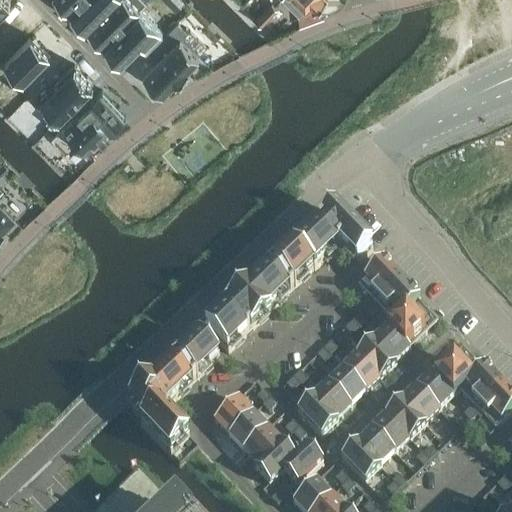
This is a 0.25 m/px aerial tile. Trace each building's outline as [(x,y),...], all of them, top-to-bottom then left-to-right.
[(0,0),(0,10),(10,0),(0,0)] [(58,0),(70,11),(80,0),(58,0)] [(80,0),(70,11),(70,12),(87,28),(114,0),(80,0)] [(114,0),(87,28),(104,45),(140,8),(146,3),(143,0),(114,0)] [(282,0),(299,16),(310,5),(315,9),(324,0),(282,0)] [(272,3),(264,12),(270,18),(278,9),(272,3)] [(140,8),(104,45),(121,62),(140,42),(141,42),(146,47),(163,31),(140,8)] [(0,65),(30,35),(37,28),(19,10),(12,17),(0,29),(0,65)] [(264,12),(255,21),(261,27),(270,18),(264,12)] [(157,60),(143,75),(163,94),(174,82),(176,84),(189,71),(187,69),(199,57),(181,39),(187,33),(177,22),(148,51),(157,60)] [(31,36),(4,63),(23,82),(50,55),(31,36)] [(45,80),(29,97),(36,105),(55,124),(94,84),(74,65),(52,88),(45,80)] [(97,90),(49,136),(69,157),(81,145),(88,152),(124,118),(97,90)] [(0,238),(4,234),(3,233),(14,221),(16,220),(15,219),(14,219),(0,204),(0,193),(3,191),(0,187),(0,238)] [(337,215),(321,230),(339,249),(343,245),(361,264),(373,252),(337,215)] [(321,230),(298,252),(316,271),(339,249),(321,230)] [(295,249),(272,272),(292,292),(314,272),(315,272),(316,271),(298,252),(295,249)] [(384,264),(361,286),(373,299),(378,304),(402,283),(384,264)] [(272,272),(250,292),(270,313),(292,292),(272,272)] [(402,283),(378,304),(384,309),(397,323),(419,301),(402,283)] [(249,291),(227,311),(249,335),(271,314),(270,313),(250,292),(249,291)] [(373,299),(368,304),(371,307),(378,315),(384,309),(378,304),(373,299)] [(397,323),(389,330),(409,352),(438,324),(419,304),(420,302),(419,301),(397,323)] [(371,307),(364,314),(371,321),(378,315),(371,307)] [(227,311),(206,332),(228,355),(249,335),(227,311)] [(360,318),(353,324),(359,331),(361,333),(367,326),(360,318)] [(353,324),(345,331),(352,338),(359,331),(353,324)] [(389,330),(374,344),(396,368),(411,354),(409,352),(389,330)] [(201,342),(176,365),(195,384),(220,361),(201,342)] [(374,344),(358,359),(381,384),(397,369),(396,368),(374,344)] [(331,345),(324,352),(331,358),(338,351),(331,345)] [(463,351),(434,378),(455,400),(463,392),(486,370),(484,369),(483,371),(463,351)] [(324,352),(317,358),(325,366),(332,360),(331,358),(324,352)] [(358,359),(343,373),(365,397),(366,398),(381,384),(358,359)] [(176,365),(153,388),(171,407),(195,384),(176,365)] [(486,370),(463,392),(476,406),(481,411),(503,389),(486,370)] [(343,373),(329,386),(352,410),(365,397),(343,373)] [(300,374),(294,381),(300,387),(302,389),(308,382),(300,374)] [(433,376),(418,390),(442,415),(446,411),(445,410),(455,400),(434,378),(433,376)] [(294,381),(286,388),(293,394),(300,387),(294,381)] [(150,385),(130,405),(146,421),(141,426),(171,457),(190,440),(164,413),(171,407),(153,388),(150,385)] [(329,386),(314,400),(338,425),(352,410),(329,386)] [(511,398),(503,389),(481,411),(486,416),(498,429),(511,416),(511,398)] [(417,390),(403,404),(427,429),(442,415),(418,390),(417,390)] [(264,393),(257,399),(263,406),(270,400),(264,393)] [(263,406),(262,407),(269,415),(277,407),(270,400),(263,406)] [(314,400),(298,415),(323,441),(339,425),(338,425),(314,400)] [(238,403),(215,425),(229,440),(253,417),(238,403)] [(402,403),(386,419),(387,419),(410,444),(411,445),(427,429),(403,404),(402,403)] [(476,406),(470,411),(477,419),(480,422),(486,416),(481,411),(476,406)] [(470,411),(464,418),(470,425),(471,425),(477,419),(470,411)] [(229,440),(243,455),(267,432),(253,417),(229,440)] [(387,419),(372,434),(395,457),(395,458),(410,444),(387,419)] [(461,421),(454,428),(461,434),(467,428),(461,421)] [(293,424),(285,432),(292,439),(294,438),(300,432),(293,424)] [(453,426),(445,433),(453,441),(453,442),(461,434),(454,428),(453,426)] [(267,432),(243,455),(257,470),(281,447),(267,432)] [(300,432),(294,438),(300,445),(307,438),(300,432)] [(372,434),(359,447),(382,471),(395,457),(372,434)] [(358,446),(342,461),(366,486),(382,471),(359,447),(358,446)] [(257,470),(255,472),(270,488),(284,474),(283,473),(295,462),(281,447),(257,470)] [(295,462),(283,473),(284,474),(298,489),(323,465),(308,449),(295,462)] [(432,449),(425,456),(431,462),(438,456),(432,449)] [(424,454),(416,462),(424,470),(431,462),(425,456),(424,454)] [(178,511),(140,472),(98,511),(178,511)] [(342,475),(336,481),(343,489),(349,483),(342,475)] [(399,478),(392,485),(393,486),(399,493),(407,486),(399,478)] [(504,481),(497,487),(505,496),(511,489),(510,488),(504,481)] [(343,489),(341,490),(348,497),(356,489),(349,483),(343,489)] [(317,485),(293,507),(298,511),(317,511),(331,500),(317,485)] [(393,486),(386,493),(393,499),(399,493),(393,486)] [(280,494),(272,502),(278,509),(286,501),(280,494)] [(317,511),(342,511),(331,500),(317,511)] [(482,502),(474,510),(476,511),(484,511),(488,509),(482,502)]
